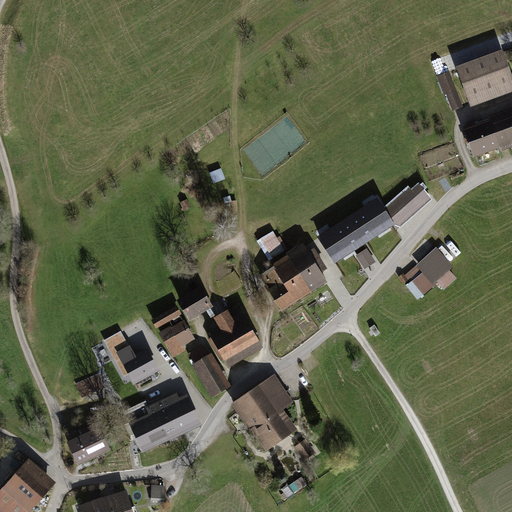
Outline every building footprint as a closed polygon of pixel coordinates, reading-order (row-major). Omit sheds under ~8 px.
[(511,74),(502,48),(455,65),(470,106),(511,91),(511,74)] [(449,71),(436,76),(444,95),(446,94),(452,111),(463,106),(449,71)] [(489,119),(463,128),(473,156),(499,147),(501,151),(511,146),(511,106),(488,115),(489,119)] [(211,173),(214,183),(225,180),(221,170),(211,173)] [(409,187),(385,209),(395,225),(393,226),(396,230),(432,199),(419,184),(412,190),(409,187)] [(335,264),(393,226),(395,225),(385,209),(378,198),(317,237),(335,264)] [(276,235),(259,244),(271,264),(288,254),(276,235)] [(419,271),(404,284),(415,297),(451,267),(434,248),(413,265),(419,271)] [(307,249),(291,258),(314,296),(330,286),(307,249)] [(357,257),(365,271),(377,265),(368,250),(357,257)] [(283,314),(314,296),(291,258),(275,268),(276,270),(262,279),(283,314)] [(203,290),(180,304),(191,324),(215,310),(203,290)] [(177,308),(152,323),(158,333),(183,318),(177,308)] [(221,330),(210,337),(226,365),(262,346),(245,316),(235,322),(231,314),(217,322),(221,330)] [(183,349),(196,343),(185,323),(162,335),(174,360),(186,354),(183,349)] [(381,333),(375,324),(369,328),(376,337),(381,333)] [(120,331),(104,340),(124,377),(128,374),(134,384),(159,370),(147,347),(134,354),(129,345),(128,345),(120,331)] [(214,357),(194,368),(213,402),(233,391),(214,357)] [(99,374),(76,384),(82,398),(105,388),(99,374)] [(296,405),(277,378),(234,408),(253,435),(256,434),(271,455),(301,434),(286,412),(296,405)] [(154,402),(172,439),(202,425),(188,394),(179,398),(176,392),(154,402)] [(172,439),(154,402),(145,406),(149,412),(129,422),(143,453),(172,439)] [(99,426),(67,441),(78,464),(110,449),(99,426)] [(309,443),(297,451),(306,464),(318,456),(309,443)] [(24,511),(50,484),(26,463),(0,492),(0,510),(2,511),(24,511)] [(165,501),(165,487),(151,486),(151,501),(165,501)] [(132,511),(126,492),(102,500),(106,511),(132,511)] [(106,511),(102,500),(81,507),(82,511),(106,511)]
